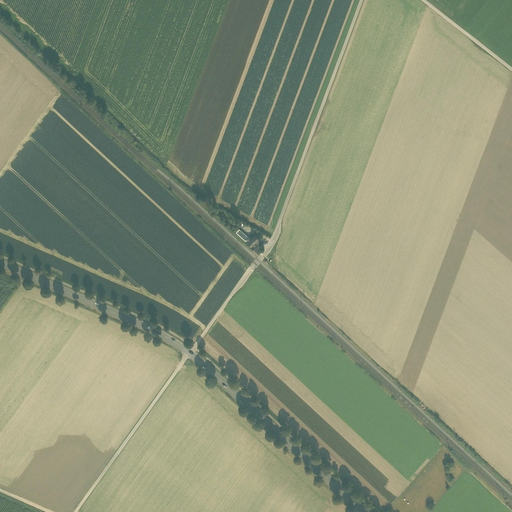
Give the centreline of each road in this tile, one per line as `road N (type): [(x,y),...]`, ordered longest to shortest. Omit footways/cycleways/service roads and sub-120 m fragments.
road 1 (unclassified): [(361,0),(277,232),(190,353)]
road 2 (secondary): [(190,353),(365,511)]
road 3 (secondary): [(0,262),(190,353)]
road 4 (track): [(190,353),(74,511)]
